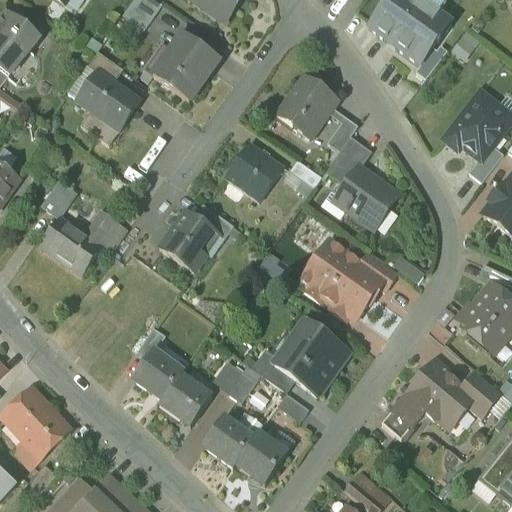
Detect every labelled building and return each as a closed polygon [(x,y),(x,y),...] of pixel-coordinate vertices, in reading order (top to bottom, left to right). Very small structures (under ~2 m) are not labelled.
[(52,0),(64,8),(69,0),(52,0)] [(148,0),(138,0),(127,16),(148,31),(163,10),(148,0)] [(198,0),(195,5),(226,27),(244,0),(198,0)] [(417,0),(379,0),(358,31),(419,74),(454,25),(417,0)] [(40,43),(7,16),(0,25),(0,65),(9,73),(25,54),(29,57),(40,43)] [(172,56),(171,57),(174,59),(157,83),(154,81),(154,82),(190,107),(219,65),(184,40),(172,56)] [(163,50),(145,76),(141,83),(149,88),(154,82),(154,81),(157,83),(174,59),(171,57),(172,56),(163,50)] [(124,76),(99,58),(89,72),(98,79),(98,78),(114,89),(124,76)] [(114,89),(98,78),(98,79),(83,99),(97,110),(124,130),(140,107),(114,89)] [(339,104),(306,81),(279,119),(296,130),(293,134),(310,145),(328,119),(339,126),(343,121),(332,113),(339,104)] [(511,122),(481,98),(445,144),(458,154),(462,150),(480,164),(481,164),(492,151),(511,124),(511,122)] [(124,130),(97,110),(81,132),(109,151),(121,135),(124,130)] [(358,132),(343,121),(339,126),(342,129),(328,149),(340,158),(351,143),(358,132)] [(372,157),(351,143),(340,158),(327,177),(347,190),(359,172),(361,173),(372,157)] [(284,173),(250,149),(226,184),(260,207),(284,173)] [(492,151),(481,164),(480,164),(469,178),(482,188),(504,160),(492,151)] [(322,183),(298,165),(290,176),(315,193),(322,183)] [(0,169),(0,212),(20,184),(0,169)] [(361,173),(359,172),(347,190),(339,202),(350,210),(345,217),(348,218),(349,216),(371,232),(395,198),(399,200),(361,173)] [(511,181),(504,192),(501,189),(489,205),(492,207),(483,219),(511,241),(511,181)] [(234,232),(208,213),(199,226),(221,241),(221,242),(225,245),(234,232)] [(199,226),(186,216),(160,253),(195,278),(221,242),(221,241),(199,226)] [(101,218),(85,241),(100,252),(116,229),(101,218)] [(76,235),(56,262),(83,281),(102,253),(100,252),(85,241),(76,235)] [(330,246),(323,256),(322,256),(315,257),(307,269),(308,276),(309,276),(301,287),(308,291),(304,296),(320,307),(323,302),(334,310),(330,315),(346,326),(350,321),(356,325),(369,308),(370,309),(376,301),(372,298),(377,291),(381,294),(387,286),(361,268),(330,246)] [(398,278),(369,257),(361,268),(387,286),(381,294),(385,297),(398,278)] [(511,292),(511,282),(484,269),(478,284),(492,291),(493,289),(507,302),(511,292)] [(116,275),(108,270),(97,285),(106,291),(116,275)] [(492,291),(462,326),(470,334),(468,337),(492,357),(511,333),(511,305),(507,302),(493,289),(492,291)] [(96,307),(75,328),(101,356),(122,335),(96,307)] [(306,327),(295,343),(297,345),(281,366),(278,371),(276,370),(275,371),(296,386),(317,401),(318,400),(316,398),(331,377),(333,379),(348,357),(306,327)] [(166,342),(154,334),(138,358),(148,365),(154,357),(155,357),(166,342)] [(266,355),(252,374),(286,399),(296,386),(275,371),(276,370),(278,371),(281,366),(266,355)] [(155,357),(154,357),(148,365),(143,372),(143,373),(134,387),(163,407),(163,408),(182,382),(184,378),(155,357)] [(243,378),(228,367),(212,389),(228,400),(243,378)] [(450,379),(435,367),(382,429),(401,445),(425,417),(434,425),(439,424),(451,434),(469,413),(482,425),(502,400),(476,377),(463,393),(456,388),(457,387),(449,380),(450,379)] [(257,388),(243,378),(228,400),(242,410),(257,388)] [(182,382),(163,408),(163,407),(160,411),(191,433),(212,403),(182,382)] [(70,438),(31,396),(4,421),(25,445),(13,455),(31,474),(42,463),(43,463),(70,438)] [(310,415),(287,399),(278,412),(301,428),(310,415)] [(263,431),(249,421),(240,434),(254,444),(263,431)] [(224,423),(213,439),(214,440),(204,453),(220,464),(219,465),(220,466),(221,465),(234,474),(233,475),(237,470),(255,444),(254,444),(240,434),(224,423)] [(288,460),(259,440),(268,427),(267,427),(263,431),(254,444),(255,444),(237,470),(266,491),(288,460)] [(511,454),(505,449),(478,484),(511,511),(511,454)] [(361,478),(345,497),(362,511),(371,500),(376,504),(382,496),(361,478)] [(94,496),(82,485),(56,511),(140,511),(108,481),(94,496)] [(376,504),(371,500),(362,511),(363,511),(383,511),(391,503),(382,496),(376,504)]
